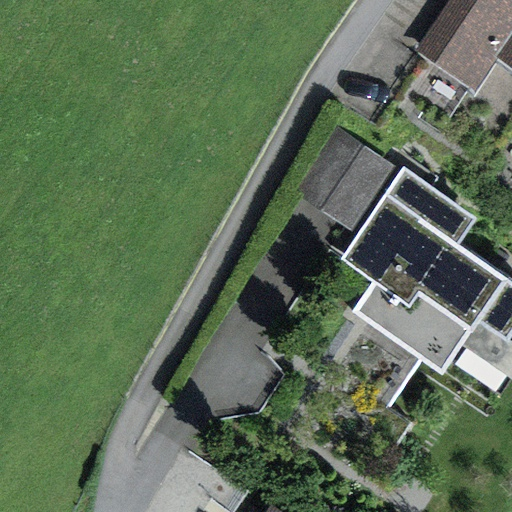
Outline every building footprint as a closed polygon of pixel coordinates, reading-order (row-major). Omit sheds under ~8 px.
[(511,6),(511,0),(439,0),(417,35),(472,70),(511,6)] [(511,11),(496,37),(511,46),(511,11)] [(389,146),(336,112),(298,171),(350,205),(389,146)] [(507,261),(390,182),(347,246),(373,263),(352,294),(443,355),(507,261)] [(307,511),(264,488),(250,511),(307,511)]
